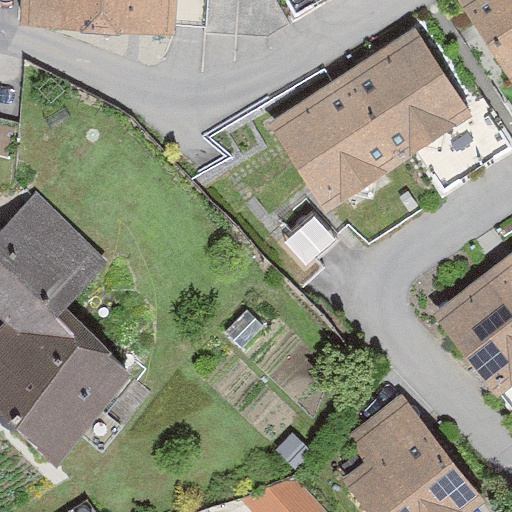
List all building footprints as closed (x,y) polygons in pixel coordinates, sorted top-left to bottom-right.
[(0,0),(0,30),(145,37),(146,0),(0,0)] [(511,0),(461,0),(436,17),(492,104),(511,90),(511,0)] [(249,138),(305,225),(451,132),(394,45),(249,138)] [(0,445),(32,473),(107,385),(39,327),(84,275),(9,211),(0,221),(0,445)] [(511,253),(413,330),(478,414),(511,387),(511,253)] [(457,511),(376,412),(324,454),(342,475),(319,493),(334,511),(457,511)]
